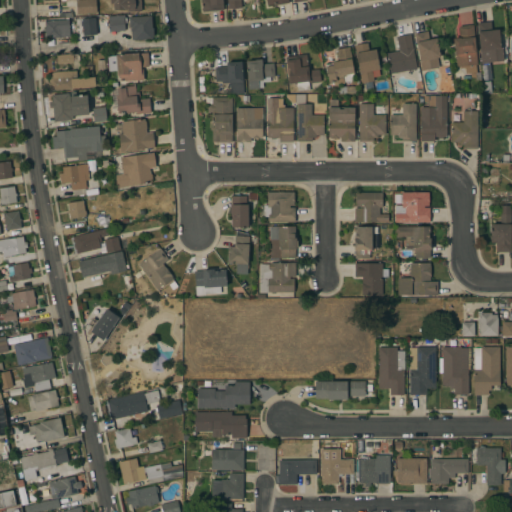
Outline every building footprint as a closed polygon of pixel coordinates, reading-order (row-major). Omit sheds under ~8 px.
[(95,0),(96,13),(76,14),(75,0),(95,0)] [(140,0),(141,11),(127,12),(126,10),(113,10),(113,3),(110,3),(110,0),(140,0)] [(222,0),(223,10),(202,12),(201,0),(222,0)] [(240,0),(241,8),(228,9),(227,0),(240,0)] [(124,15),(124,18),(124,31),(118,31),(118,32),(115,32),(115,31),(108,32),(108,16),(124,15)] [(151,16),(152,28),(153,28),(153,37),(152,37),(152,39),(131,40),(130,27),(129,27),(129,17),(151,16)] [(92,23),(90,24),(91,30),(83,31),(84,33),(74,34),(72,20),(88,17),(89,18),(92,18),(92,23)] [(68,19),(69,37),(45,38),(44,21),(68,19)] [(477,23),(490,22),(491,30),(498,29),(500,47),(502,47),(503,61),(489,62),(489,65),(481,65),(477,23)] [(476,72),(465,74),(464,68),(460,69),(460,66),(456,67),(454,45),(453,45),(453,39),(460,38),(458,26),(472,25),(477,65),(475,65),(476,72)] [(427,31),(429,40),(436,38),(440,57),(437,58),(438,67),(422,71),(414,34),(427,31)] [(390,74),(386,53),(399,51),(396,37),(409,34),(416,69),(390,74)] [(367,43),(368,51),(375,49),(379,69),(371,71),(373,81),(361,83),(354,46),(367,43)] [(325,67),(332,65),(332,62),(338,61),(336,49),(337,49),(337,48),(347,46),(347,47),(349,47),(354,73),(335,77),(336,81),(328,83),(325,67)] [(56,55),(72,53),(72,55),(78,54),(79,62),(57,64),(56,55)] [(148,67),(140,67),(140,69),(142,69),(143,80),(125,81),(125,78),(118,78),(118,75),(117,75),(116,70),(108,70),(106,56),(147,53),(148,67)] [(306,54),(308,71),(319,69),(320,82),(319,82),(320,87),(309,88),(309,90),(297,92),(296,83),(289,84),(285,57),(306,54)] [(274,76),(262,77),(262,80),(258,81),(258,88),(248,89),(245,61),(254,60),(261,59),(262,64),(273,63),(274,76)] [(241,61),(243,93),(230,94),(230,83),(221,83),(221,81),(215,81),(214,67),(226,67),(226,63),(241,61)] [(490,65),(500,64),(501,76),(491,77),(490,65)] [(76,79),(96,78),(96,87),(49,90),(49,86),(47,87),(46,79),(49,78),(49,73),(76,71),(76,79)] [(482,82),(490,81),(491,94),(482,94),(482,82)] [(135,114),(135,112),(117,114),(116,96),(117,95),(117,88),(124,88),(124,87),(135,86),(135,93),(139,92),(140,100),(149,99),(150,113),(135,114)] [(51,95),(68,94),(69,104),(71,104),(70,96),(86,95),(88,115),(71,116),(71,120),(54,121),(51,95)] [(420,107),(427,107),(427,96),(446,96),(446,137),(442,137),(442,138),(437,138),(437,137),(434,137),(434,141),(420,141),(420,107)] [(211,142),(211,113),(207,113),(207,104),(205,104),(205,97),(231,97),(231,142),(211,142)] [(337,100),(337,107),(339,107),(339,109),(343,109),(343,107),(354,108),(354,142),(340,141),(340,137),(337,137),(337,138),(331,138),(328,138),(328,100),(337,100)] [(297,104),(311,104),(311,115),(323,115),(323,135),(316,135),(316,138),(311,138),(311,141),(297,141),(297,104)] [(358,104),(373,104),(373,105),(385,105),(385,135),(377,135),(377,138),(372,138),(372,142),(359,142),(358,104)] [(415,141),(401,141),(401,137),(397,137),(397,135),(389,135),(389,107),(401,107),(401,104),(415,104),(415,141)] [(93,123),(91,109),(105,107),(107,121),(93,123)] [(262,108),(262,138),(258,138),(258,139),(252,139),(252,138),(250,138),(250,142),(236,142),(236,121),(236,110),(235,110),(235,108),(262,108)] [(267,108),(293,108),(293,142),(279,142),(279,137),(276,137),(275,139),(271,139),(270,137),(267,137),(267,108)] [(477,149),(463,149),(463,145),(458,145),(458,142),(450,142),(450,122),(462,122),(462,111),(477,111),(477,149)] [(120,152),(118,134),(122,134),(121,122),(144,119),(144,121),(145,121),(146,128),(145,129),(146,133),(152,132),(154,148),(120,152)] [(98,126),(98,129),(104,128),(105,135),(104,135),(105,150),(93,152),(93,159),(77,160),(77,157),(64,158),(63,148),(53,149),(52,137),(56,136),(55,131),(69,130),(69,129),(98,126)] [(115,175),(122,174),(120,157),(153,152),(155,167),(149,168),(150,174),(151,174),(152,179),(151,179),(151,183),(116,188),(115,175)] [(11,168),(12,171),(11,171),(12,184),(0,185),(0,162),(9,161),(10,168),(11,168)] [(73,196),(72,190),(71,190),(70,182),(60,184),(59,174),(63,173),(62,167),(86,164),(89,180),(85,180),(86,188),(85,189),(85,194),(73,196)] [(15,193),(16,193),(16,196),(15,196),(16,203),(1,205),(0,203),(0,187),(14,186),(15,193)] [(293,192),(293,206),(289,206),(289,208),(294,208),(294,222),(270,222),(268,220),(268,216),(263,216),(263,205),(267,205),(267,192),(293,192)] [(382,192),(382,208),(379,208),(379,214),(388,214),(388,222),(354,222),(354,208),(359,208),(359,207),(355,207),(355,203),(354,203),(354,196),(355,196),(355,192),(382,192)] [(394,222),(394,206),(402,206),(402,192),(428,192),(428,208),(429,208),(429,222),(394,222)] [(248,227),(231,227),(231,215),(230,215),(230,213),(228,213),(228,207),(230,207),(230,205),(231,205),(231,196),(246,196),(246,205),(248,205),(248,227)] [(84,211),(85,211),(86,215),(85,215),(85,216),(70,219),(69,213),(68,213),(67,210),(69,210),(67,203),(83,201),(84,211)] [(496,252),(496,243),(491,243),(490,224),(500,224),(500,205),(510,205),(511,252),(496,252)] [(18,211),(19,219),(20,218),(21,221),(19,221),(21,228),(6,230),(3,213),(18,211)] [(270,258),(270,239),(269,239),(269,226),(294,226),(294,238),(296,238),(296,241),(297,241),(297,247),(296,247),(296,249),(295,249),(295,258),(270,258)] [(354,227),(377,227),(377,233),(371,233),(371,250),(369,250),(369,258),(354,258),(354,227)] [(413,227),(429,227),(429,238),(431,238),(431,250),(430,250),(430,258),(415,258),(415,250),(413,250),(413,245),(405,245),(405,237),(394,237),(394,227),(413,227)] [(100,254),(78,259),(77,253),(76,253),(75,247),(74,247),(73,244),(74,244),(72,237),(94,231),(100,254)] [(22,236),(24,242),(26,242),(27,247),(24,248),(25,253),(1,258),(2,264),(0,264),(0,252),(5,251),(4,248),(9,247),(7,239),(22,236)] [(249,237),(247,264),(227,263),(228,247),(234,247),(234,236),(249,237)] [(117,237),(119,251),(107,253),(104,240),(117,237)] [(138,265),(160,248),(168,259),(162,264),(173,278),(157,290),(138,265)] [(126,271),(111,274),(110,271),(82,277),(78,262),(121,251),(126,271)] [(27,262),(28,268),(30,268),(31,273),(29,273),(31,286),(0,291),(0,281),(8,280),(6,266),(27,262)] [(295,277),(289,277),(289,279),(293,278),(293,292),(278,292),(278,298),(271,298),(270,292),(267,292),(267,279),(259,279),(259,264),(268,264),(269,263),(295,263),(295,277)] [(354,263),(382,263),(382,269),(387,269),(387,277),(382,277),(382,296),(361,295),(362,277),(354,277),(354,263)] [(397,278),(410,278),(410,263),(430,263),(430,282),(437,282),(437,295),(397,295),(397,278)] [(205,294),(205,295),(196,296),(194,271),(214,269),(214,270),(225,269),(227,286),(220,287),(220,293),(205,294)] [(32,290),(33,297),(35,297),(35,299),(34,299),(35,306),(13,310),(12,302),(7,303),(6,297),(11,296),(10,293),(32,290)] [(103,340),(90,331),(106,308),(119,317),(103,340)] [(16,320),(3,321),(3,319),(0,319),(0,313),(2,313),(2,312),(5,312),(5,310),(11,310),(11,311),(15,310),(16,320)] [(478,323),(478,320),(479,313),(491,313),(491,315),(496,315),(496,318),(497,318),(497,336),(478,336),(478,323)] [(474,322),(474,336),(461,336),(461,322),(474,322)] [(511,338),(501,338),(501,322),(511,322),(511,338)] [(0,352),(0,336),(5,336),(8,351),(0,352)] [(17,365),(13,344),(47,337),(51,355),(50,358),(17,365)] [(404,395),(389,395),(389,388),(378,388),(378,347),(397,348),(397,351),(404,351),(404,395)] [(435,388),(426,388),(426,395),(409,395),(409,370),(409,348),(416,348),(416,347),(435,347),(435,388)] [(468,394),(454,394),(454,389),(450,389),(450,386),(444,386),(444,385),(442,385),(442,347),(461,347),(461,348),(467,348),(468,394)] [(499,385),(490,385),(490,391),(487,391),(487,395),(473,395),(473,348),(480,348),(480,347),(499,347),(499,385)] [(55,378),(48,379),(50,388),(34,391),(33,386),(24,388),(22,379),(24,379),(21,368),(34,365),(34,366),(51,362),(55,378)] [(12,387),(1,389),(0,385),(0,373),(9,371),(12,387)] [(315,381),(365,381),(365,385),(371,385),(371,391),(365,391),(365,396),(347,396),(347,400),(328,400),(328,399),(315,399),(315,381)] [(197,408),(197,388),(214,388),(214,391),(224,391),(224,385),(234,385),(234,382),(249,382),(249,404),(234,404),(234,408),(197,408)] [(56,397),(57,397),(58,399),(57,400),(58,406),(35,411),(35,410),(30,411),(27,397),(32,395),(31,394),(40,392),(41,393),(55,390),(56,397)] [(142,392),(143,394),(157,390),(159,401),(145,404),(147,411),(108,420),(104,401),(142,392)] [(178,400),(181,414),(159,419),(156,405),(178,400)] [(231,412),(231,415),(245,415),(245,419),(246,419),(246,438),(231,438),(231,434),(221,434),(221,438),(211,438),(211,432),(194,432),(194,412),(231,412)] [(64,437),(43,442),(43,440),(36,441),(34,434),(30,435),(30,434),(27,435),(25,428),(28,427),(32,426),(32,425),(39,424),(39,422),(60,418),(64,437)] [(129,428),(131,438),(135,437),(137,444),(118,448),(116,448),(114,440),(116,439),(114,432),(129,428)] [(160,440),(162,450),(149,453),(146,443),(160,440)] [(389,456),(389,484),(375,484),(375,483),(370,483),(370,487),(365,487),(365,483),(360,483),(360,480),(355,480),(355,441),(374,441),(374,452),(364,453),(364,459),(375,459),(375,456),(389,456)] [(211,470),(211,449),(220,450),(220,447),(230,448),(230,443),(242,443),(242,450),(243,450),(243,458),(246,458),(246,463),(243,463),(243,470),(211,470)] [(475,448),(480,448),(480,447),(484,447),(484,448),(500,448),(500,452),(503,452),(503,457),(500,457),(500,460),(504,460),(504,473),(500,473),(500,485),(486,485),(486,465),(475,465),(475,448)] [(33,455),(33,454),(37,453),(37,454),(48,451),(48,450),(52,449),(53,450),(65,448),(68,462),(39,468),(40,470),(38,471),(39,477),(28,480),(26,471),(23,472),(19,458),(33,455)] [(320,449),(340,449),(340,459),(353,459),(353,474),(341,474),(341,476),(338,476),(338,484),(320,484),(320,449)] [(148,484),(146,472),(144,473),(146,479),(123,484),(118,462),(136,458),(138,467),(142,466),(143,468),(170,462),(171,467),(181,465),(182,477),(148,484)] [(426,459),(426,484),(412,484),(412,483),(409,483),(409,485),(400,485),(400,483),(397,483),(397,476),(394,476),(394,475),(392,475),(392,470),(397,470),(397,458),(426,459)] [(467,459),(467,473),(454,473),(454,478),(448,478),(448,484),(430,484),(430,478),(428,478),(428,468),(430,468),(430,459),(467,459)] [(315,460),(316,474),(296,474),(296,484),(279,484),(278,460),(315,460)] [(243,499),(220,499),(220,479),(229,480),(229,473),(243,473),(243,499)] [(74,476),(75,482),(80,481),(81,488),(77,489),(78,494),(52,499),(48,482),(74,476)] [(154,485),(155,487),(157,487),(158,493),(156,493),(158,503),(152,504),(153,506),(147,507),(147,505),(131,508),(130,504),(127,505),(125,498),(129,497),(127,491),(154,485)] [(17,488),(24,487),(28,503),(20,505),(17,488)] [(0,511),(0,492),(13,490),(16,507),(5,509),(5,511),(0,511)] [(58,499),(59,507),(38,511),(25,511),(24,506),(58,499)] [(177,501),(179,511),(161,511),(160,504),(177,501)] [(242,511),(211,511),(211,509),(218,509),(218,503),(231,503),(231,509),(242,509),(242,511)]
